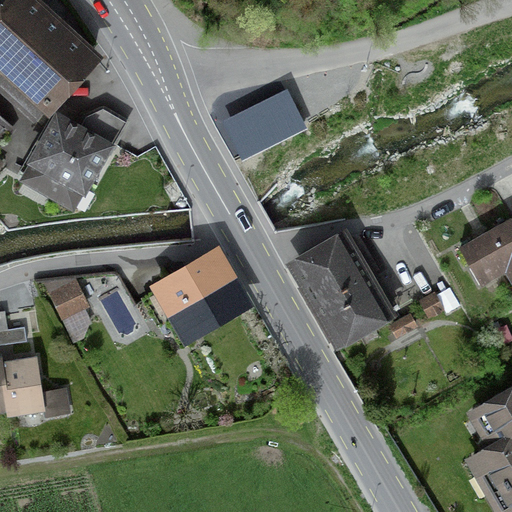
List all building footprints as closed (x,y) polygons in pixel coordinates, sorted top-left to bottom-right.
[(92,55),(31,0),(15,0),(0,17),(0,62),(11,72),(0,83),(0,88),(33,119),(46,104),(92,55)] [(297,124),(283,99),(230,127),(244,153),(297,124)] [(58,120),(25,178),(73,205),(104,149),(110,152),(119,134),(127,121),(102,108),(85,115),(76,130),(58,120)] [(465,286),(496,269),(505,286),(511,282),(511,231),(504,217),(445,249),(465,286)] [(354,245),(298,274),(333,340),(389,312),(354,245)] [(220,252),(150,293),(184,351),(254,310),(220,252)] [(48,283),(63,317),(92,305),(77,271),(48,283)] [(0,316),(0,343),(19,341),(17,326),(2,328),(0,316)] [(0,355),(0,411),(34,408),(29,353),(0,355)] [(476,440),(511,437),(511,374),(456,405),(476,440)] [(511,511),(511,437),(476,440),(455,452),(488,511),(511,511)]
